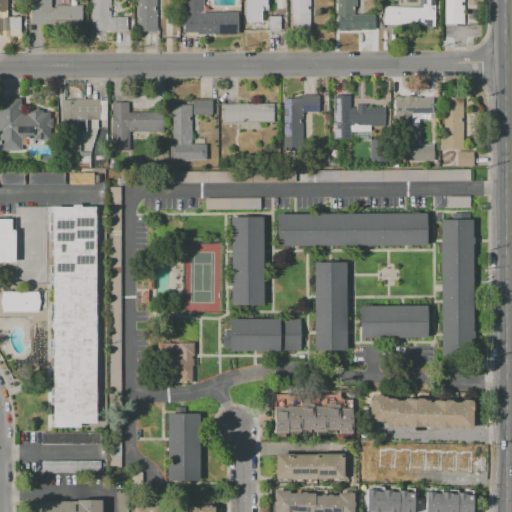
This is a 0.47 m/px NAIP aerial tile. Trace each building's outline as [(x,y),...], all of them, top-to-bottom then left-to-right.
[(0,0),(4,0),(4,17),(21,17),(21,33),(0,33),(0,0)] [(31,24),(31,0),(51,0),(51,5),(82,5),(82,24),(31,24)] [(90,0),(110,0),(110,17),(127,17),(127,30),(94,30),(94,23),(90,23),(90,0)] [(137,31),(137,0),(156,0),(156,31),(137,31)] [(184,0),(203,0),(203,12),(238,12),(238,33),(184,33),(184,0)] [(246,22),(246,0),(266,0),(266,6),(262,6),(262,11),(261,11),(261,22),(246,22)] [(291,0),(309,0),(309,30),(291,30),(291,0)] [(337,21),(337,0),(356,0),(356,22),(360,22),(360,16),(372,16),(372,29),(340,29),(340,21),(337,21)] [(383,25),(384,6),(417,8),(417,0),(435,0),(434,27),(383,25)] [(444,24),(444,0),(464,0),(464,24),(444,24)] [(268,16),(280,16),(280,29),(268,29),(268,16)] [(319,95),(319,112),(302,112),(302,140),(283,140),(283,98),(300,98),(300,95),(319,95)] [(432,98),(432,114),(412,114),(412,131),(395,131),(395,98),(396,98),(396,97),(420,97),(420,98),(432,98)] [(462,97),(462,149),(439,149),(439,138),(443,138),(443,97),(462,97)] [(22,151),(0,151),(0,98),(22,98),(22,115),(26,115),(26,112),(36,112),(36,110),(43,110),(43,112),(51,112),(51,138),(46,138),(46,139),(32,139),(32,138),(22,138),(22,151)] [(211,114),(193,114),(193,99),(211,99),(211,114)] [(106,100),(106,120),(86,120),(86,132),(82,132),(82,139),(80,139),(80,151),(61,151),(61,100),(106,100)] [(111,103),(128,103),(128,112),(163,112),(163,131),(128,131),(128,150),(111,150),(111,103)] [(273,104),(273,122),(223,122),(223,104),(273,104)] [(191,105),(191,144),(206,144),(206,160),(170,160),(170,144),(173,144),(173,105),(191,105)] [(384,126),(370,126),(370,131),(333,131),(333,107),(384,107),(384,126)] [(457,151),(473,151),(473,166),(457,166),(457,151)] [(39,156),(52,156),(52,166),(39,166),(39,156)] [(120,182),(120,170),(295,170),(295,182),(120,182)] [(301,182),(301,170),(470,170),(470,182),(301,182)] [(0,184),(0,173),(24,173),(24,184),(0,184)] [(29,173),(65,173),(65,185),(29,185),(29,173)] [(68,184),(68,173),(93,173),(93,184),(68,184)] [(109,187),(121,187),(121,469),(109,469),(109,187)] [(469,207),(446,207),(446,197),(469,197),(469,207)] [(205,209),(205,198),(260,198),(260,209),(205,209)] [(51,207),(96,207),(96,423),(80,423),(80,427),(51,427),(51,207)] [(426,244),(276,244),(276,214),(426,214),(426,244)] [(263,217),(263,305),(231,305),(231,217),(263,217)] [(0,262),(0,219),(10,219),(10,230),(15,230),(15,262),(0,262)] [(439,220),(473,220),(472,355),(439,355),(439,220)] [(314,350),(314,263),(345,263),(345,350),(314,350)] [(3,312),(1,302),(3,292),(37,292),(39,302),(37,312),(3,312)] [(360,337),(360,305),(426,305),(426,338),(360,337)] [(229,350),(229,348),(223,348),(223,329),(229,329),(229,319),(300,319),(300,348),(279,348),(279,350),(229,350)] [(191,382),(164,382),(164,343),(194,343),(194,356),(191,356),(191,358),(193,358),(193,366),(191,366),(191,382)] [(472,429),(426,429),(426,427),(383,427),(383,422),(368,422),(368,394),(381,394),(381,396),(386,396),(386,398),(393,398),(393,399),(396,399),(396,401),(403,401),(403,399),(405,399),(405,398),(424,398),(424,400),(429,400),(429,402),(432,402),(432,400),(438,400),(438,401),(446,401),(446,400),(453,400),(453,402),(461,402),(461,401),(462,401),(462,400),(470,400),(470,401),(472,401),(472,411),(472,429)] [(273,407),(300,407),(300,404),(313,404),(313,407),(326,407),(326,405),(340,405),(340,408),(352,408),(352,431),(287,431),(287,433),(273,433),(273,407)] [(167,414),(199,414),(199,476),(167,476),(167,414)] [(101,444),(41,444),(41,432),(101,432),(101,444)] [(429,480),(430,448),(447,449),(446,465),(450,465),(450,467),(459,468),(458,481),(429,480)] [(276,454),(345,454),(345,479),(276,479),(276,454)] [(41,461),(100,461),(100,473),(41,473),(41,461)] [(366,511),(366,488),(375,488),(375,487),(382,487),(382,488),(390,488),(398,488),(398,490),(405,490),(405,488),(413,488),(413,511),(366,511)] [(273,511),(273,490),(280,490),(280,491),(289,491),(289,493),(294,493),(294,492),(316,492),(316,496),(320,496),(320,494),(325,494),(325,496),(327,496),(327,494),(331,494),(331,496),(337,496),(337,492),(354,492),(354,511),(273,511)] [(424,511),(425,492),(473,494),(472,511),(424,511)] [(116,511),(116,493),(127,493),(127,511),(116,511)] [(27,511),(28,500),(101,501),(100,511),(27,511)]
